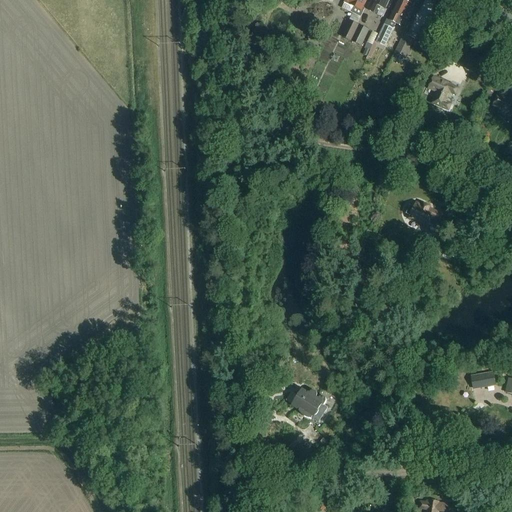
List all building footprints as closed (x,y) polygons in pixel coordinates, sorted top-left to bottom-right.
[(345,0),(345,2),(356,7),(353,14),(361,17),(365,10),(364,9),(368,0),(345,0)] [(404,0),(398,0),(390,20),(387,19),(376,42),(375,41),(372,47),(374,48),(375,46),(378,48),(380,45),(385,47),(396,23),(398,24),(401,16),(405,18),(412,3),(404,0)] [(387,10),(391,0),(377,0),(372,12),(380,15),(383,8),(387,10)] [(429,45),(431,42),(433,42),(442,22),(438,20),(440,18),(432,14),(431,17),(428,15),(419,36),(421,37),(419,41),(429,45)] [(341,37),(353,43),(360,26),(349,20),(341,37)] [(369,30),(360,26),(353,43),(361,47),(369,30)] [(395,52),(405,57),(415,39),(404,33),(395,52)] [(467,56),(463,64),(463,69),(468,71),(471,68),(471,72),(476,74),(479,71),(479,76),(483,78),(487,75),(491,67),(491,62),(486,60),(483,63),(483,59),(478,57),(475,60),(475,55),(471,53),(467,56)] [(497,70),(487,94),(492,96),(498,84),(504,87),(510,76),(497,70)] [(438,93),(435,100),(433,104),(449,111),(453,103),(446,100),(449,92),(456,95),(459,89),(433,78),(428,89),(438,93)] [(511,100),(510,99),(509,101),(495,95),(490,106),(499,110),(498,112),(511,118),(511,100)] [(443,224),(449,212),(442,208),(439,214),(429,209),(429,207),(423,204),(422,206),(417,203),(414,208),(411,206),(407,214),(412,216),(411,218),(415,220),(414,221),(420,224),(420,223),(427,226),(432,217),(436,219),(435,220),(443,224)] [(471,225),(460,220),(454,232),(465,237),(471,225)] [(496,386),(494,372),(471,376),(473,390),(496,386)] [(310,392),(309,394),(308,395),(306,394),(305,396),(299,392),(291,405),(300,410),(299,411),(299,412),(300,414),(301,415),(302,416),(303,416),(305,417),(305,418),(306,418),(309,418),(310,418),(311,418),(319,423),(327,408),(323,406),(326,401),(326,400),(326,399),(325,398),(325,397),(324,397),(323,397),(322,397),(321,397),(320,397),(319,399),(316,397),(317,396),(317,395),(317,394),(316,393),(316,392),(315,391),(314,391),(313,391),(312,391),(311,392),(310,392)] [(422,503),(421,509),(428,510),(427,511),(438,511),(444,511),(455,511),(457,505),(448,504),(447,506),(443,505),(443,504),(438,503),(438,502),(427,500),(426,504),(422,503)]
